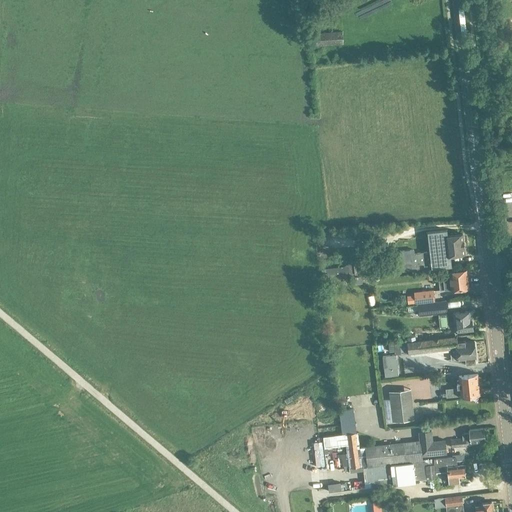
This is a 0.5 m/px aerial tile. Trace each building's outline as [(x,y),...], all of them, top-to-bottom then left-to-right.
[(244,0),(279,10),(281,0),(244,0)] [(312,34),(314,46),(343,44),(342,32),(312,34)] [(413,249),(401,251),(403,270),(451,265),(450,255),(465,253),(462,233),(447,235),(447,230),(428,232),(431,251),(414,253),(413,249)] [(355,276),(361,275),(366,275),(364,260),(353,261),(353,263),(351,264),(352,266),(322,269),(323,280),(355,276)] [(386,261),(373,262),(374,275),(387,273),(386,261)] [(450,279),(445,280),(446,288),(451,287),(451,289),(468,288),(466,269),(460,270),(460,267),(455,268),(456,270),(449,271),(450,279)] [(433,290),(414,292),(416,304),(434,302),(433,290)] [(444,303),(434,304),(434,312),(445,311),(444,303)] [(453,315),(447,315),(448,326),(454,325),(455,332),(473,330),(471,310),(453,312),(453,315)] [(407,342),(401,343),(400,343),(401,354),(450,348),(458,348),(457,341),(456,337),(443,338),(416,341),(407,342)] [(458,348),(450,348),(451,360),(465,358),(466,365),(475,364),(475,358),(476,357),(474,341),(465,342),(465,340),(457,341),(458,348)] [(401,354),(400,343),(388,344),(389,352),(395,352),(395,355),(396,355),(401,354)] [(396,355),(395,355),(382,356),(385,377),(398,375),(396,355)] [(434,373),(436,388),(448,386),(445,371),(434,373)] [(459,380),(457,380),(458,388),(460,387),(461,395),(466,395),(480,393),(478,374),(459,376),(459,380)] [(410,389),(390,392),(394,422),(402,421),(407,421),(413,420),(410,389)] [(469,433),(463,434),(463,439),(466,439),(466,442),(470,441),(471,442),(485,440),(483,428),(469,430),(469,433)] [(446,453),(446,449),(445,440),(432,441),(431,431),(419,432),(422,456),(433,455),(433,454),(446,453)] [(358,432),(345,434),(349,468),(362,466),(361,458),(362,458),(363,467),(367,467),(367,468),(366,468),(367,475),(376,474),(377,480),(388,478),(391,478),(392,483),(416,480),(414,463),(408,463),(407,463),(407,462),(405,444),(367,447),(367,446),(365,447),(360,448),(358,432)] [(460,439),(445,440),(446,449),(461,447),(460,439)] [(426,462),(414,463),(416,480),(416,481),(428,480),(449,478),(449,483),(459,482),(459,477),(466,477),(464,465),(447,466),(446,459),(427,460),(428,465),(426,465),(426,462)] [(329,492),(341,490),(340,482),(328,484),(329,492)] [(462,495),(445,497),(446,507),(463,505),(462,495)] [(476,511),(492,511),(491,502),(482,503),(482,506),(476,507),(476,511)]
